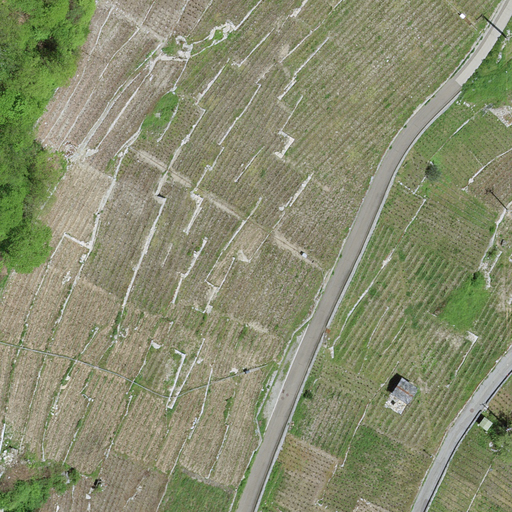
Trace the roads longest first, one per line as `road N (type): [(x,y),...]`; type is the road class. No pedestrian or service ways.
road 1 (unclassified): [(511,0),(464,74),(392,156),(244,511)]
road 2 (unclassified): [(511,359),(472,408),(417,511)]
